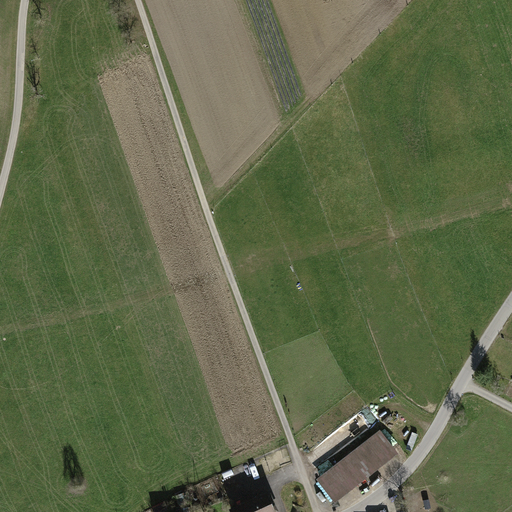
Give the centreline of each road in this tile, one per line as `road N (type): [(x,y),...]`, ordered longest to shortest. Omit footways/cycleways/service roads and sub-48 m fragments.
road 1 (unclassified): [(0,188),(18,118),(25,0)]
road 2 (residential): [(461,383),(399,480),(351,511)]
